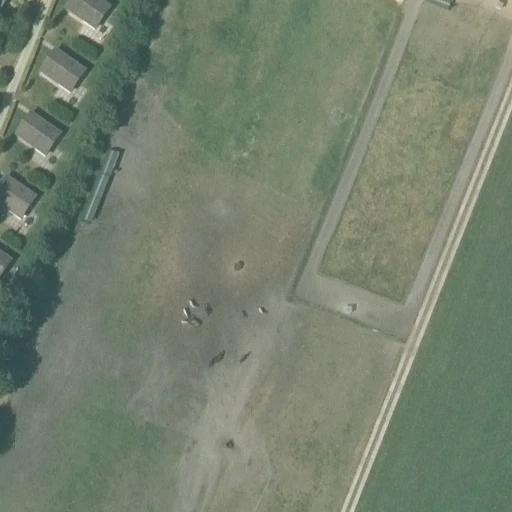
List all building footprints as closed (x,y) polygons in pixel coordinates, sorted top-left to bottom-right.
[(0,0),(0,12),(1,14),(10,0),(0,0)] [(99,0),(72,0),(65,11),(97,33),(113,9),(99,0)] [(57,51),(40,75),(72,97),(88,73),(57,51)] [(32,114),(15,138),(47,160),(63,136),(32,114)] [(7,178),(0,188),(0,207),(23,223),(39,200),(7,178)] [(0,253),(0,283),(14,263),(0,253)]
